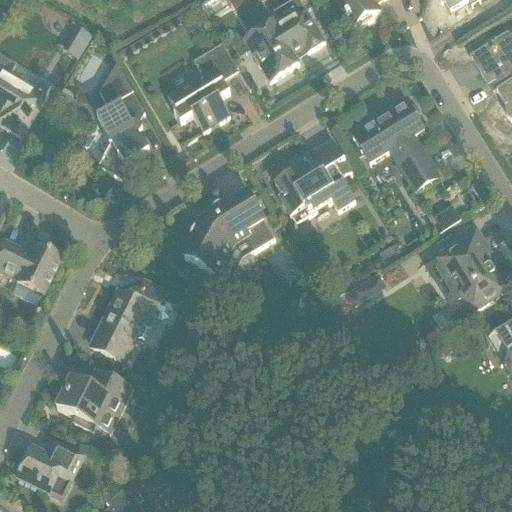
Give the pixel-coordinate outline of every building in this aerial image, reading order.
[(334,0),(343,14),(353,31),(359,27),(361,30),(374,22),(372,19),(381,14),(376,7),(383,2),(384,3),(388,0),(334,0)] [(442,0),(451,14),(468,3),(469,3),(467,0),(442,0)] [(273,27),(244,44),(260,70),(270,87),(299,69),(294,61),(305,54),(308,57),(325,46),(315,29),(305,13),(298,2),(274,16),(278,24),(273,27)] [(76,32),(70,42),(84,49),(89,39),(76,32)] [(508,36),(487,49),(470,59),(488,89),(496,85),(500,92),(497,94),(506,109),(506,111),(506,115),(508,120),(510,124),(511,124),(511,38),(510,40),(508,36)] [(176,115),(174,117),(181,128),(193,121),(203,138),(230,121),(220,104),(230,97),(223,86),(222,87),(220,84),(238,73),(222,48),(194,66),(202,79),(168,101),(176,115)] [(231,48),(225,52),(228,56),(233,64),(239,60),(231,48)] [(0,127),(23,141),(45,103),(44,102),(50,90),(39,83),(32,95),(8,81),(15,69),(0,60),(0,127)] [(110,116),(98,123),(111,146),(110,146),(110,147),(110,149),(111,149),(98,172),(122,186),(132,168),(143,162),(150,158),(144,147),(143,146),(139,139),(141,138),(142,137),(142,135),(143,134),(142,132),(142,130),(140,128),(139,127),(145,117),(137,103),(123,79),(117,69),(100,98),(110,116)] [(63,93),(54,108),(64,115),(74,99),(63,93)] [(406,104),(351,138),(362,155),(370,169),(390,156),(415,197),(422,193),(439,182),(426,161),(414,141),(424,135),(406,104)] [(302,172),(275,188),(282,199),(278,201),(289,218),(291,222),(305,213),(309,220),(332,206),(338,216),(355,206),(342,184),(352,178),(343,162),(332,145),(310,159),(304,163),(307,168),(302,172)] [(70,188),(66,196),(76,201),(80,193),(70,188)] [(185,262),(202,272),(217,280),(231,253),(236,248),(245,243),(254,257),(275,243),(247,198),(229,209),(227,205),(208,217),(210,220),(208,221),(203,227),(202,229),(198,227),(188,246),(192,249),(185,262)] [(443,236),(449,232),(461,225),(456,217),(452,211),(434,221),(443,236)] [(441,264),(429,272),(450,306),(462,299),(473,316),(490,306),(507,295),(497,280),(495,279),(495,276),(492,271),(489,270),(488,271),(483,262),(485,261),(490,257),(476,235),(459,245),(458,246),(461,252),(441,264)] [(418,242),(405,250),(410,257),(420,250),(417,244),(418,243),(418,242)] [(380,258),(387,270),(410,257),(405,250),(402,244),(380,258)] [(15,288),(24,292),(42,301),(60,264),(33,251),(29,260),(3,247),(0,252),(0,278),(16,286),(15,288)] [(379,280),(356,293),(363,306),(386,292),(379,280)] [(92,350),(91,351),(109,360),(125,367),(138,341),(145,327),(149,329),(151,330),(153,325),(154,322),(158,324),(162,326),(168,324),(172,315),(170,309),(163,305),(167,297),(148,287),(145,292),(143,291),(138,289),(126,293),(122,300),(118,298),(103,328),(105,329),(94,351),(92,350)] [(356,293),(347,299),(354,311),(363,306),(356,293)] [(487,338),(486,339),(493,351),(502,346),(508,356),(505,371),(511,382),(511,328),(507,332),(504,328),(487,338)] [(96,374),(88,390),(72,382),(57,412),(76,422),(74,426),(93,436),(95,431),(111,439),(133,392),(96,374)] [(18,482),(50,498),(59,481),(71,487),(84,461),(56,448),(50,460),(33,452),(18,482)] [(110,511),(109,511),(139,511),(137,510),(144,504),(132,490),(125,496),(124,494),(122,495),(107,508),(110,511)]
